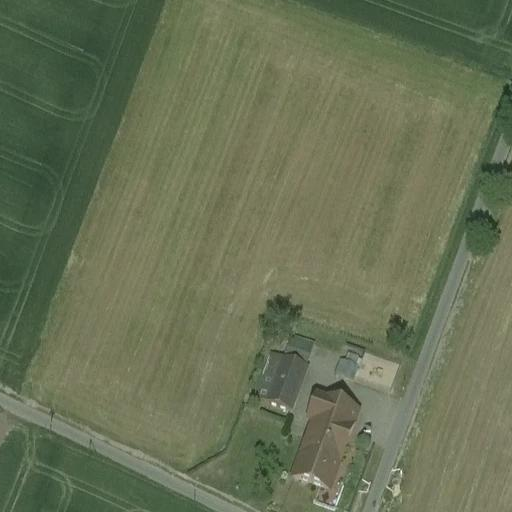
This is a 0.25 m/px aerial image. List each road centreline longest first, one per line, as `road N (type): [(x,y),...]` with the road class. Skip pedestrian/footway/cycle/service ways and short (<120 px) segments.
road 1 (unclassified): [(511,128),(370,511)]
road 2 (unclassified): [(224,511),(0,403)]
